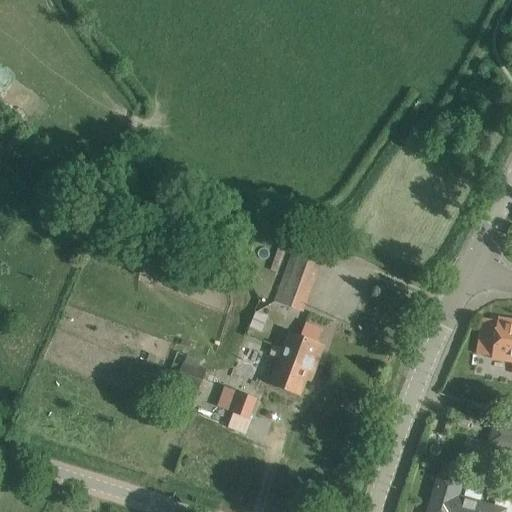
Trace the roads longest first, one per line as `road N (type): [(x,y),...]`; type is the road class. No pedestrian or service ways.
road 1 (unclassified): [(372,511),(413,391),(471,268)]
road 2 (unclassified): [(185,511),(0,453)]
